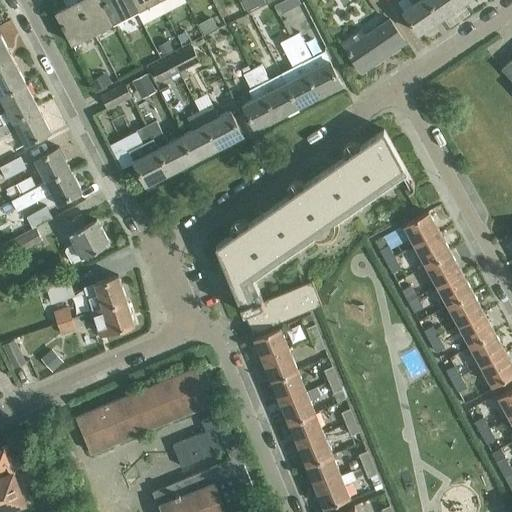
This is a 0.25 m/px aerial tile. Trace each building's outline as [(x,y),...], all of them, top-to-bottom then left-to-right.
[(94,32),(77,0),(64,0),(66,6),(55,11),(72,43),(94,32)] [(115,21),(104,0),(77,0),(94,32),(115,21)] [(137,10),(131,0),(104,0),(115,21),(137,10)] [(155,0),(131,0),(137,10),(155,0)] [(242,0),(248,10),(266,1),(265,0),(242,0)] [(281,0),(274,4),(279,13),(301,2),(300,0),(281,0)] [(418,33),(440,18),(427,0),(410,0),(413,2),(402,10),(418,33)] [(462,3),(460,0),(427,0),(440,18),(462,3)] [(203,19),(219,13),(214,1),(198,7),(203,19)] [(361,72),(404,43),(387,19),(361,37),(358,32),(343,42),(347,47),(345,48),(361,72)] [(288,36),(318,95),(340,84),(322,49),(312,55),(299,30),(288,36)] [(0,65),(12,59),(0,34),(0,65)] [(298,106),(318,95),(288,36),(280,41),(292,66),(280,72),(298,106)] [(171,56),(178,71),(199,60),(192,46),(171,56)] [(160,81),(178,71),(171,56),(152,66),(160,81)] [(511,57),(501,67),(511,79),(511,57)] [(0,95),(25,82),(12,59),(0,65),(0,95)] [(298,106),(280,72),(268,79),(260,64),(251,69),(276,117),(298,106)] [(255,128),(276,117),(251,69),(243,73),(250,87),(248,88),(253,98),(242,103),(255,128)] [(0,126),(38,107),(25,82),(0,95),(7,110),(0,113),(0,126)] [(101,95),(108,108),(131,96),(124,84),(101,95)] [(199,111),(217,147),(242,134),(230,110),(218,116),(212,104),(199,111)] [(38,107),(0,126),(0,138),(18,129),(25,144),(50,131),(38,107)] [(193,160),(217,147),(199,111),(187,117),(193,129),(180,135),(193,160)] [(193,160),(180,135),(167,142),(156,119),(146,125),(153,138),(157,147),(170,171),(193,160)] [(143,143),(153,138),(146,125),(136,129),(143,143)] [(406,172),(383,128),(216,244),(253,332),(320,303),(310,279),(261,299),(252,277),(253,277),(253,276),(313,235),(316,237),(317,237),(321,238),(324,238),(327,236),(328,236),(329,235),(330,233),(331,232),(332,231),(333,229),(333,228),(334,226),(334,225),(333,223),(333,221),(405,172),(405,173),(406,172)] [(46,181),(70,169),(58,147),(35,159),(46,181)] [(146,184),(170,171),(157,147),(133,159),(146,184)] [(0,166),(0,168),(5,178),(25,168),(19,156),(0,166)] [(70,169),(46,181),(57,203),(81,190),(70,169)] [(24,193),(37,186),(31,174),(3,188),(7,196),(21,189),(24,193)] [(37,186),(24,193),(28,202),(41,196),(37,186)] [(31,226),(32,228),(52,217),(46,205),(25,216),(26,217),(20,220),(25,229),(31,226)] [(414,243),(438,230),(427,209),(403,223),(414,243)] [(96,219),(86,225),(80,214),(63,222),(73,242),(66,245),(65,249),(72,262),(81,257),(108,243),(96,219)] [(11,240),(18,252),(43,238),(36,226),(11,240)] [(425,264),(449,250),(438,230),(414,243),(425,264)] [(385,259),(395,254),(389,243),(379,249),(385,259)] [(436,284),(460,270),(449,250),(425,264),(436,284)] [(395,254),(385,259),(391,271),(402,266),(395,254)] [(447,304),(471,291),(460,270),(436,284),(447,304)] [(102,306),(126,299),(118,275),(85,285),(92,310),(102,306)] [(46,287),(51,301),(74,294),(68,276),(46,287)] [(407,299),(417,294),(411,283),(401,288),(407,299)] [(458,324),(482,311),(471,291),(447,304),(458,324)] [(417,294),(407,299),(413,311),(423,306),(417,294)] [(102,306),(92,310),(99,333),(133,323),(126,299),(102,306)] [(58,322),(72,317),(69,304),(54,309),(58,322)] [(469,344),(493,331),(482,311),(458,324),(469,344)] [(429,339),(439,334),(433,323),(432,324),(427,314),(418,319),(429,339)] [(72,317),(58,322),(61,334),(76,329),(72,317)] [(312,339),(321,335),(315,321),(306,326),(312,339)] [(263,359),(288,349),(278,325),(254,336),(263,359)] [(480,364),(504,351),(493,331),(469,344),(480,364)] [(439,334),(429,339),(435,351),(445,345),(439,334)] [(321,335),(312,339),(317,350),(326,345),(321,335)] [(2,342),(13,367),(26,361),(15,336),(2,342)] [(272,380),(296,370),(288,349),(263,359),(272,380)] [(511,366),(504,351),(480,364),(491,385),(511,373),(511,366)] [(451,379),(461,374),(455,364),(460,362),(454,352),(443,358),(448,367),(445,368),(451,379)] [(329,381),(338,377),(333,364),(323,368),(329,381)] [(204,367),(195,370),(194,366),(162,379),(163,382),(137,392),(136,390),(76,414),(90,451),(137,431),(135,427),(145,423),(147,427),(189,410),(190,412),(195,410),(194,408),(207,402),(212,413),(202,418),(206,429),(173,443),(182,465),(226,447),(231,458),(152,490),(157,504),(159,504),(162,511),(237,511),(259,503),(204,367)] [(280,401),(305,391),(296,370),(272,380),(280,401)] [(461,374),(451,379),(458,391),(463,400),(472,395),(461,374)] [(338,377),(329,381),(333,392),(342,388),(338,377)] [(289,422),(313,412),(308,399),(321,394),(318,385),(305,391),(280,401),(289,422)] [(509,416),(511,414),(511,387),(497,396),(509,416)] [(346,423),(355,419),(350,406),(341,410),(346,423)] [(297,443),(322,433),(313,412),(289,422),(297,443)] [(481,432),(490,427),(483,414),(474,419),(481,432)] [(355,419),(346,423),(351,434),(360,430),(355,419)] [(490,427),(481,432),(487,442),(496,437),(490,427)] [(306,464),(331,453),(322,433),(297,443),(306,464)] [(15,473),(36,464),(26,438),(4,447),(15,473)] [(502,471),(511,466),(505,455),(504,455),(500,446),(491,451),(502,471)] [(363,465),(373,461),(367,448),(358,452),(363,465)] [(0,511),(14,511),(11,506),(23,501),(2,450),(0,450),(0,511)] [(314,484),(339,474),(331,453),(306,464),(314,484)] [(373,461),(363,465),(369,477),(378,473),(373,461)] [(511,466),(502,471),(511,489),(511,466)] [(339,474),(314,484),(323,507),(348,496),(339,474)] [(393,511),(386,493),(377,497),(382,509),(374,511),(354,511),(353,508),(344,511),(393,511)]
